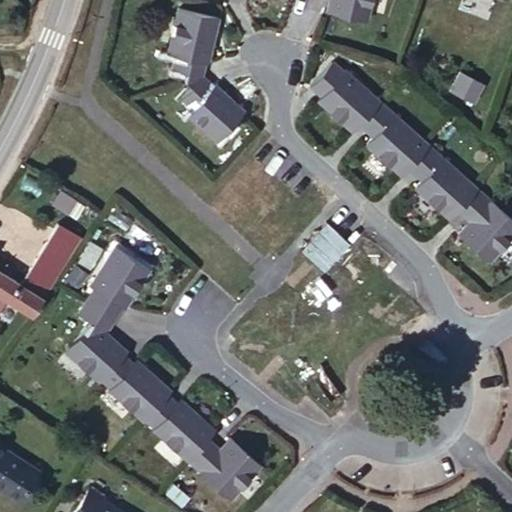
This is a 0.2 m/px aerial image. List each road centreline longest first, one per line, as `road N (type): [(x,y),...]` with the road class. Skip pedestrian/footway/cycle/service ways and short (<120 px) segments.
road 1 (residential): [(461,339),(422,273),(281,133),(275,52)]
road 2 (residential): [(340,445),(292,426),(202,347)]
road 3 (tertiary): [(62,0),(38,74),(0,146)]
